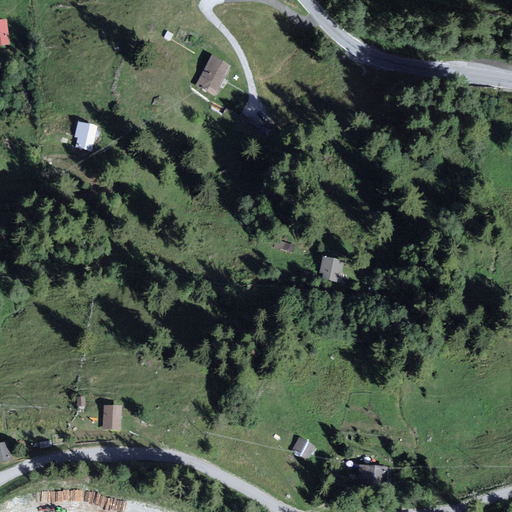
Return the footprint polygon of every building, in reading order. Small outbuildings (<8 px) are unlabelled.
[(7,23),(0,24),(0,51),(14,48),(7,23)] [(198,82),(214,91),(230,66),(214,56),(198,82)] [(96,127),(79,123),(74,146),(91,149),(96,127)] [(342,261),(325,257),(321,276),(339,279),(342,261)] [(105,427),(119,427),(120,406),(106,405),(105,427)] [(307,458),(313,446),(299,438),(292,451),(307,458)] [(0,459),(9,457),(5,442),(0,443),(0,459)] [(386,467),(360,466),(360,484),(385,484),(386,467)]
